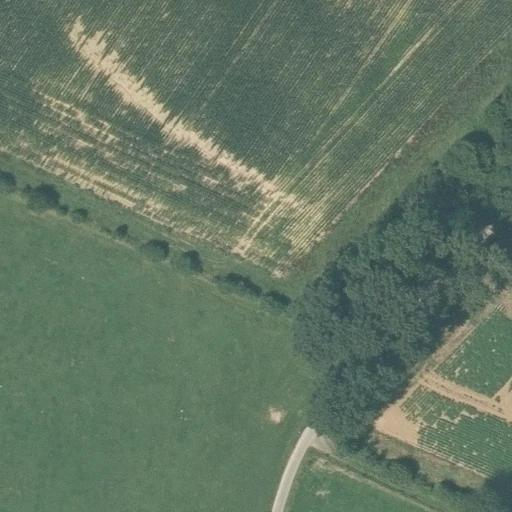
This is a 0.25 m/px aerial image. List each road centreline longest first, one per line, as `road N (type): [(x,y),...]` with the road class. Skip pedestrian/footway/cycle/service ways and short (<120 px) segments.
road 1 (unclassified): [(511,188),(354,356),(289,452),(269,511)]
road 2 (track): [(307,425),(504,511)]
